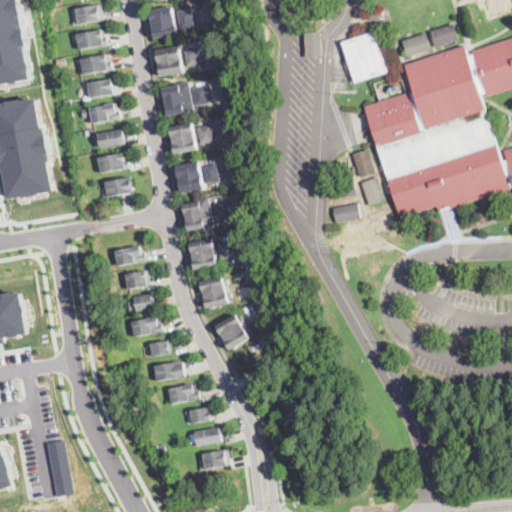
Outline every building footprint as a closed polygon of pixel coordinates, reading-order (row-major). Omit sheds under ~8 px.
[(0,0),(0,83),(35,78),(29,45),(32,44),(30,25),(28,25),(26,14),(28,14),(25,0),(0,0)] [(511,0),(511,8),(491,15),(486,0),(511,0)] [(76,25),(76,22),(80,21),(78,9),(104,5),(106,19),(76,25)] [(157,38),(153,11),(175,8),(179,35),(157,38)] [(182,29),(179,12),(192,9),(196,26),(182,29)] [(437,47),(432,31),(456,24),(460,40),(437,47)] [(107,36),(109,36),(111,45),(82,50),(79,34),(105,29),(107,36)] [(389,70),(356,82),(343,42),(376,31),(389,70)] [(409,57),(404,40),(428,33),(433,49),(409,57)] [(511,89),(489,97),(487,93),(483,94),(504,161),(508,160),(505,150),(511,147),(511,188),(441,212),(439,205),(402,217),(367,106),(416,90),(407,64),(466,45),(470,56),(475,54),(474,51),(511,38),(511,89)] [(182,45),(187,72),(163,77),(163,73),(161,73),(160,65),(161,64),(160,63),(159,63),(158,54),(159,53),(159,50),(182,45)] [(189,67),(186,50),(199,48),(202,64),(189,67)] [(109,61),(113,60),(114,69),(82,75),(81,72),(85,72),(83,58),(108,54),(109,61)] [(68,64),(60,65),(59,58),(67,56),(68,64)] [(93,98),(90,83),(112,79),(113,78),(116,94),(93,98)] [(176,116),(175,115),(170,116),(165,89),(171,88),(170,86),(191,82),(196,113),(176,116)] [(197,106),(194,88),(208,86),(211,103),(197,106)] [(11,197),(26,195),(26,196),(42,194),(42,192),(57,189),(52,161),(55,160),(49,125),(46,125),(41,97),(26,100),(26,98),(10,101),(10,103),(0,104),(0,151),(4,175),(7,174),(11,197)] [(67,107),(64,99),(72,97),(74,106),(67,107)] [(119,110),(122,110),(123,119),(95,124),(92,108),(117,103),(119,110)] [(177,154),(172,127),(195,123),(199,150),(177,154)] [(202,144),(199,128),(212,125),(215,141),(202,144)] [(126,136),(127,144),(103,148),(101,137),(97,138),(96,134),(125,129),(126,135),(126,136)] [(362,178),(355,153),(371,148),(378,173),(362,178)] [(128,160),(130,160),(132,168),(104,174),(101,158),(127,153),(128,160)] [(202,162),(206,189),(183,192),(183,189),(182,190),(180,181),(182,181),(181,179),(180,179),(178,170),(179,170),(179,166),(202,162)] [(208,183),(205,166),(218,163),(222,180),(208,183)] [(106,197),(106,194),(110,194),(108,181),(134,177),(136,192),(106,197)] [(335,200),(331,183),(355,177),(359,194),(335,200)] [(371,206),(363,183),(380,177),(388,200),(371,206)] [(196,232),(196,230),(190,231),(185,204),(191,203),(191,201),(211,198),(217,229),(196,232)] [(218,221),(214,205),(228,202),(231,219),(218,221)] [(340,224),(336,208),(360,202),(364,219),(340,224)] [(375,234),(370,217),(393,210),(398,226),(375,234)] [(344,249),(342,233),(366,228),(369,244),(344,249)] [(197,269),(192,243),(215,239),(219,265),(197,269)] [(223,260),(220,243),(233,241),(236,258),(223,260)] [(144,253),(148,252),(149,261),(120,266),(118,250),(133,247),(142,245),(144,253)] [(131,289),(128,273),(150,270),(153,286),(131,289)] [(226,280),(230,279),(231,285),(228,285),(229,293),(233,292),(234,297),(230,298),(232,304),(208,309),(203,281),(225,277),(226,280)] [(0,336),(26,331),(19,291),(0,294),(0,336)] [(154,300),(156,299),(157,309),(138,312),(137,301),(132,301),(131,298),(153,294),(154,300)] [(240,317),(242,316),(245,320),(242,322),(246,330),(251,327),(253,330),(249,332),(253,339),(232,350),(219,326),(239,315),(240,317)] [(161,324),(164,323),(165,332),(137,338),(134,322),(150,319),(150,318),(160,316),(161,324)] [(175,353),(155,357),(154,346),(149,347),(149,344),(172,340),(175,353)] [(180,364),(186,362),(188,376),(159,381),(157,366),(179,362),(180,364)] [(199,391),(201,391),(202,399),(174,404),(171,388),(188,385),(198,383),(199,391)] [(211,412),(212,411),(214,420),(195,424),(193,413),(188,414),(188,412),(210,408),(211,412)] [(196,447),(195,443),(199,443),(197,432),(222,427),(225,442),(196,447)] [(47,441),(57,495),(74,493),(65,438),(47,441)] [(0,487),(13,483),(0,441),(0,487)] [(203,471),(202,467),(207,466),(205,454),(230,450),(233,465),(203,471)]
